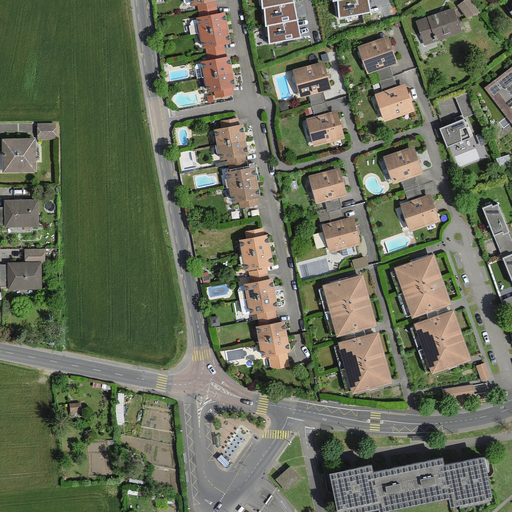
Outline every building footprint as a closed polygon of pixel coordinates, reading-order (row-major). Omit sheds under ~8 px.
[(216,8),(215,0),(199,3),(200,11),(216,8)] [(293,0),(261,0),(270,43),(300,38),(293,0)] [(368,0),(340,0),(341,18),(371,12),(368,0)] [(480,12),(470,0),(469,0),(460,6),(468,17),(480,12)] [(218,15),(216,8),(200,11),(202,18),(218,15)] [(453,10),(418,22),(425,40),(435,37),(436,40),(461,31),(453,10)] [(224,14),(218,15),(202,18),(199,18),(202,33),(227,28),(224,14)] [(229,42),(227,28),(202,33),(205,47),(207,47),(223,43),(229,42)] [(388,39),(362,49),(369,71),(375,68),(390,63),(396,61),(388,39)] [(225,51),(223,43),(207,47),(209,54),(225,51)] [(226,58),(225,51),(209,54),(210,61),(226,58)] [(229,58),(226,58),(210,61),(204,62),(207,77),(231,72),(229,58)] [(207,77),(204,62),(198,64),(196,67),(198,78),(207,77)] [(394,76),(390,63),(375,68),(380,81),(394,76)] [(323,65),(296,72),(303,95),(309,93),(323,89),(330,87),(323,65)] [(511,69),(487,88),(494,98),(499,94),(511,110),(511,69)] [(234,86),(231,72),(207,77),(209,91),(216,90),(232,87),(234,86)] [(399,89),(394,76),(380,81),(384,94),(399,89)] [(233,94),(232,87),(216,90),(217,97),(233,94)] [(384,94),(378,96),(386,119),(413,109),(411,104),(405,87),(399,89),(384,94)] [(327,102),(323,89),(309,93),(312,106),(327,102)] [(475,110),(468,92),(456,97),(461,110),(464,109),(466,113),(475,110)] [(331,115),(327,102),(312,106),(316,119),(331,115)] [(316,119),(310,121),(316,144),(343,136),(337,114),(331,115),(316,119)] [(471,136),(464,118),(440,128),(447,145),(471,136)] [(40,121),(41,137),(58,136),(57,121),(40,121)] [(241,208),(258,205),(257,198),(262,197),(256,166),(248,168),(245,156),(249,155),(243,124),(215,130),(221,160),(227,159),(230,171),(226,172),(232,203),(239,201),(241,208)] [(488,141),(484,132),(480,134),(484,143),(488,141)] [(3,141),(3,174),(35,174),(35,141),(3,141)] [(413,150),(387,159),(395,181),(401,179),(415,174),(421,172),(413,150)] [(339,171),(312,179),(318,201),(324,199),(339,195),(345,194),(340,176),(339,171)] [(420,187),(415,174),(401,179),(405,192),(420,187)] [(424,199),(420,187),(405,192),(410,204),(424,199)] [(343,208),(339,195),(324,199),(328,213),(343,208)] [(410,204),(404,207),(412,229),(438,220),(436,214),(430,197),(424,199),(410,204)] [(38,200),(5,201),(6,227),(38,227),(38,200)] [(510,232),(499,203),(493,206),(492,204),(483,207),(494,235),(496,235),(503,232),(504,234),(510,232)] [(346,221),(343,208),(328,213),(330,219),(331,226),(346,221)] [(330,219),(328,213),(320,215),(322,221),(330,219)] [(331,226),(325,227),(332,250),(340,248),(353,244),(358,243),(352,220),(346,221),(331,226)] [(315,232),(318,246),(327,244),(324,230),(315,232)] [(505,236),(504,234),(503,232),(496,235),(505,257),(511,253),(511,238),(510,234),(505,236)] [(273,370),(290,366),(287,353),(291,352),(285,321),(278,323),(275,310),(279,310),(273,278),(269,279),(267,267),(275,266),(268,235),(241,240),(250,283),(245,284),(251,315),(257,314),(265,356),(270,356),(273,370)] [(355,251),(353,244),(340,248),(342,254),(355,251)] [(511,253),(505,257),(503,257),(511,278),(511,253)] [(434,254),(395,267),(413,317),(451,304),(434,254)] [(368,265),(366,257),(352,260),(355,269),(368,265)] [(40,264),(8,264),(8,291),(41,290),(40,264)] [(363,275),(324,286),(338,337),(378,326),(363,275)] [(455,310),(416,323),(433,373),(472,360),(455,310)] [(379,332),(340,343),(354,394),(393,383),(379,332)] [(80,401),(70,402),(71,415),(81,414),(80,401)] [(452,508),(495,500),(487,457),(448,465),(446,458),(377,472),(375,465),(331,474),(337,511),(344,511),(382,506),(383,511),(450,498),(452,508)] [(277,478),(287,489),(301,477),(291,466),(277,478)]
